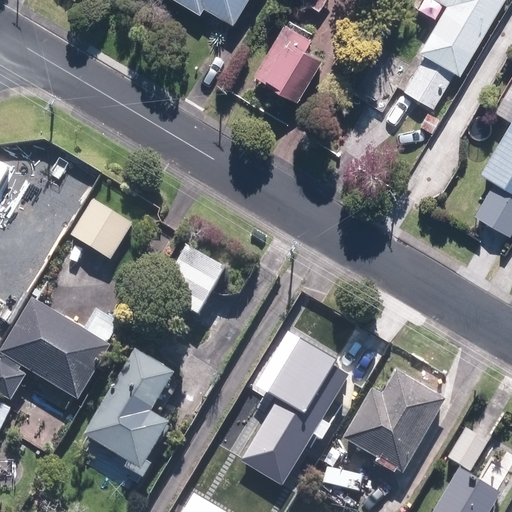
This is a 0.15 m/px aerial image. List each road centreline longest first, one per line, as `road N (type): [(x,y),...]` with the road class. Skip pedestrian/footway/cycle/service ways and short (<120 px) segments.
road 1 (residential): [(511,336),(0,32)]
road 2 (unknown): [(301,246),(147,511)]
